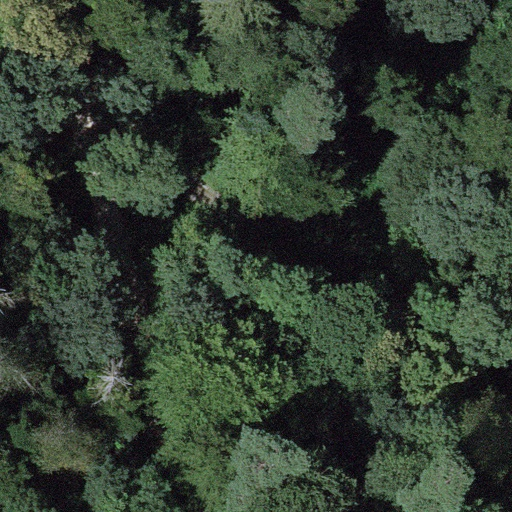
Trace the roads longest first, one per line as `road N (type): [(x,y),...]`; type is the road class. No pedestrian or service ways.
road 1 (track): [(199,511),(61,0)]
road 2 (track): [(90,103),(511,416)]
